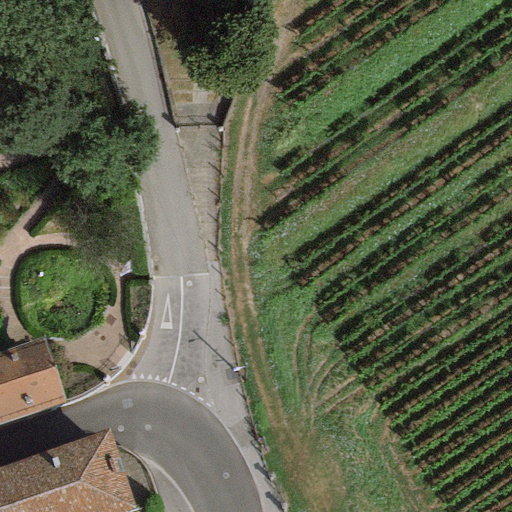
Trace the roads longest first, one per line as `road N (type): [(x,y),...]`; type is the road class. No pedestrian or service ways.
road 1 (unclassified): [(163,425),(182,265),(144,71),(113,0)]
road 2 (tertiary): [(163,425),(111,417),(0,452)]
